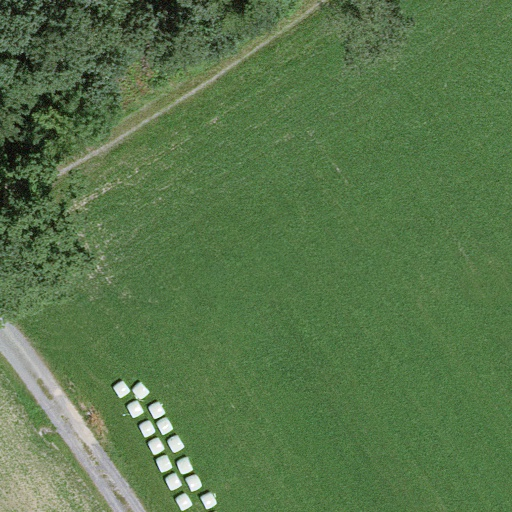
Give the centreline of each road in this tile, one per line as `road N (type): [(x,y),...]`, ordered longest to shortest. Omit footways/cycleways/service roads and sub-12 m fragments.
road 1 (track): [(0,189),(291,0)]
road 2 (track): [(123,511),(0,336)]
